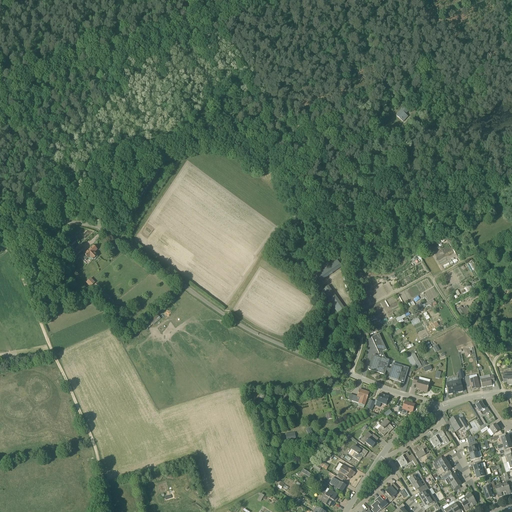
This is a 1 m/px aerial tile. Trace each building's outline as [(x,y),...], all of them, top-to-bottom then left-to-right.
[(403,122),(408,117),(405,115),(409,111),(404,107),(397,116),(403,122)] [(93,260),(94,259),(98,256),(94,252),(97,250),(93,246),(84,255),(88,258),(88,259),(90,257),(93,260)] [(76,261),(84,253),(81,250),(80,249),(75,253),(73,251),(70,254),(76,261)] [(335,260),(316,273),(320,280),(340,267),(335,260)] [(90,287),(95,282),(91,278),(86,283),(90,287)] [(329,284),(322,288),(335,308),(341,304),(329,284)] [(470,311),(467,306),(462,309),(461,307),(458,309),(459,311),(463,317),(469,313),(468,312),(470,311)] [(427,320),(430,318),(424,308),(417,312),(420,316),(423,313),(427,320)] [(147,329),(160,319),(157,315),(144,325),(147,329)] [(379,335),(371,338),(379,354),(386,351),(379,335)] [(475,353),(474,347),(462,352),(459,353),(461,364),(463,363),(461,354),(465,353),(466,357),(471,355),(470,351),(472,351),(473,354),(474,362),(477,361),(475,353)] [(397,382),(404,384),(408,369),(403,367),(402,370),(393,368),(392,370),(387,368),(387,365),(385,365),(386,361),(381,359),(381,358),(373,356),(369,370),(373,371),(373,370),(380,372),(380,373),(385,375),(386,372),(390,373),(389,377),(397,380),(397,382)] [(511,373),(507,374),(507,375),(503,375),(503,382),(507,382),(507,385),(511,384),(511,373)] [(479,388),(477,375),(469,377),(469,376),(465,377),(467,388),(471,387),(471,390),(479,388)] [(489,376),(490,378),(480,380),(482,388),(492,386),(491,382),(494,382),(493,375),(489,376)] [(429,384),(430,380),(420,377),(419,381),(418,381),(419,379),(415,378),(413,384),(417,385),(416,389),(422,390),(422,391),(427,393),(429,384)] [(461,381),(456,382),(446,384),(448,395),(463,392),(461,384),(461,381)] [(365,406),(369,393),(359,390),(357,397),(354,396),(352,401),(358,404),(365,406)] [(260,394),(255,406),(259,408),(261,402),(264,395),(260,394)] [(377,401),(375,401),(374,402),(370,401),(367,409),(371,411),(374,405),(376,405),(376,406),(380,407),(381,404),(386,405),(389,397),(379,394),(377,401)] [(412,412),(415,405),(405,402),(403,406),(403,407),(399,406),(398,412),(403,414),(404,410),(412,412)] [(481,416),(483,415),(481,411),(485,409),(481,402),(475,405),(478,409),(477,409),(481,416)] [(459,420),(457,416),(450,421),(454,427),(453,428),(455,432),(462,428),(463,429),(467,427),(462,418),(459,420)] [(484,428),(479,419),(476,421),(480,427),(481,427),(482,429),(484,428)] [(394,429),(389,424),(390,424),(387,420),(380,426),(379,425),(375,428),(383,436),(389,431),(390,432),(394,429)] [(493,435),(500,430),(496,424),(489,429),(493,435)] [(367,432),(363,439),(361,437),(359,441),(364,445),(366,443),(372,448),(375,444),(378,439),(373,434),(372,436),(367,432)] [(449,442),(443,432),(440,434),(440,433),(436,435),(437,436),(430,440),(435,448),(440,445),(445,442),(446,444),(449,442)] [(488,442),(499,439),(501,445),(510,442),(508,436),(506,437),(505,434),(490,439),(487,440),(488,442)] [(468,445),(475,443),(473,436),(467,439),(468,442),(468,445)] [(480,452),(477,442),(475,443),(468,445),(470,448),(467,449),(469,455),(480,452)] [(502,448),(504,454),(511,452),(510,449),(511,448),(510,442),(501,445),(497,446),(498,450),(502,448)] [(429,452),(424,444),(418,448),(417,447),(413,449),(416,455),(415,455),(418,459),(425,455),(425,454),(429,452)] [(359,450),(354,446),(351,450),(348,454),(352,457),(360,462),(364,455),(365,456),(368,452),(361,448),(359,450)] [(481,461),(480,458),(482,458),(480,452),(469,455),(471,461),(473,460),(474,463),(481,461)] [(407,465),(412,462),(407,453),(403,455),(404,456),(397,460),(401,468),(406,465),(407,464),(407,465)] [(329,466),(320,460),(322,458),(319,456),(317,461),(316,460),(314,463),(326,470),(329,466)] [(436,470),(437,470),(448,463),(445,458),(443,459),(441,457),(435,460),(433,462),(434,464),(437,462),(441,468),(436,470)] [(482,468),(481,464),(482,464),(481,461),(474,463),(475,466),(473,467),(475,473),(486,469),(485,467),(482,468)] [(445,477),(451,473),(449,470),(451,469),(448,463),(437,470),(441,478),(445,477)] [(348,469),(343,465),(339,472),(339,473),(336,477),(343,481),(343,480),(344,481),(346,478),(345,478),(345,477),(350,479),(352,476),(353,477),(355,474),(354,473),(354,472),(348,469)] [(480,481),(486,479),(489,478),(487,475),(486,469),(475,473),(477,479),(479,478),(480,481)] [(412,485),(422,479),(421,477),(419,478),(416,472),(409,476),(411,479),(409,480),(412,485)] [(451,473),(445,477),(446,479),(445,480),(448,485),(449,484),(450,484),(458,479),(454,474),(452,475),(451,473)] [(504,496),(510,494),(508,488),(511,487),(509,480),(507,473),(504,474),(504,476),(506,483),(501,485),(504,496)] [(337,480),(333,478),(329,484),(332,485),(331,487),(334,488),(334,489),(336,490),(337,489),(342,492),(346,486),(337,480)] [(419,492),(427,487),(422,479),(412,485),(416,491),(418,490),(419,492)] [(455,492),(461,489),(459,486),(461,485),(458,479),(450,484),(455,492)] [(495,487),(494,482),(491,483),(493,491),(495,490),(498,498),(504,496),(501,485),(495,487)] [(486,500),(492,498),(491,491),(493,491),(491,483),(488,484),(489,487),(483,489),(486,500)] [(397,494),(395,492),(398,489),(393,484),(390,487),(390,488),(385,492),(386,493),(383,496),(390,503),(395,498),(393,496),(397,494)] [(422,501),(432,495),(427,487),(419,492),(421,495),(419,496),(422,501)] [(338,495),(329,490),(327,494),(325,493),(324,495),(336,502),(338,498),(336,497),(338,495)] [(471,508),(477,504),(470,494),(465,498),(471,508)] [(333,507),(336,502),(324,495),(320,502),(329,507),(330,505),(333,507)] [(429,508),(433,506),(437,503),(432,495),(422,501),(425,507),(427,506),(429,508)] [(384,501),(379,497),(376,500),(377,501),(371,506),(373,508),(371,510),(372,511),(378,511),(381,510),(388,505),(384,501)] [(471,508),(465,498),(460,501),(459,499),(456,500),(460,507),(462,505),(466,511),(471,508)] [(452,511),(459,511),(458,508),(460,507),(456,500),(448,505),(450,507),(452,511)]
